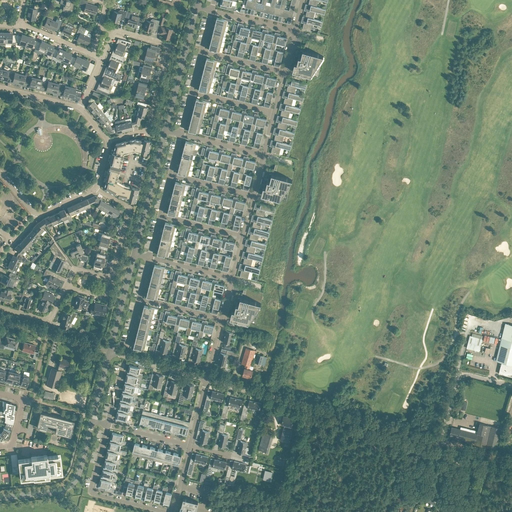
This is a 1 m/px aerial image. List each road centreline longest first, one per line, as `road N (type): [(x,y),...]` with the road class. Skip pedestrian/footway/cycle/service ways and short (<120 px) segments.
road 1 (residential): [(108,140),(147,131),(167,50),(113,29)]
road 2 (track): [(469,291),(441,360),(418,368),(375,356)]
road 3 (residential): [(0,498),(75,482),(92,422)]
road 4 (residential): [(336,414),(206,380)]
road 5 (residential): [(134,255),(164,131)]
road 6 (residential): [(164,131),(196,8)]
road 7 (unclassified): [(441,443),(458,377),(511,386)]
